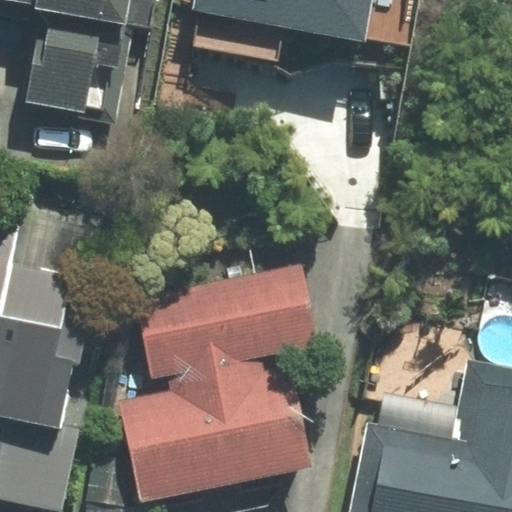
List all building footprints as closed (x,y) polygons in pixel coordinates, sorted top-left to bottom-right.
[(124,0),(0,0),(0,5),(29,11),(12,107),(102,123),(124,0)] [(185,0),(183,14),(355,47),(364,0),(185,0)] [(0,421),(56,432),(86,282),(7,266),(17,216),(0,212),(0,421)] [(314,349),(299,267),(133,299),(151,397),(114,404),(133,504),(309,471),(287,354),(314,349)] [(511,511),(511,371),(462,362),(448,438),(365,422),(348,511),(511,511)]
